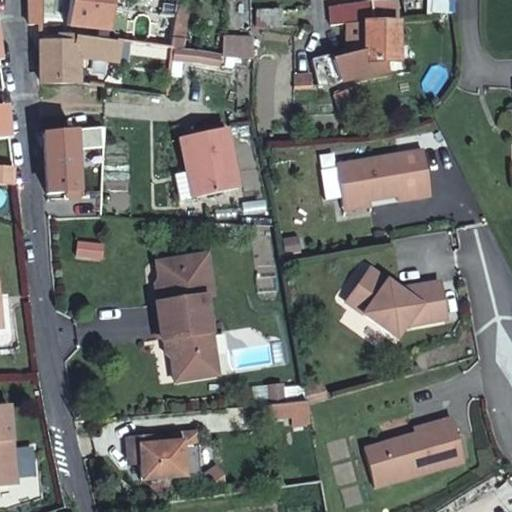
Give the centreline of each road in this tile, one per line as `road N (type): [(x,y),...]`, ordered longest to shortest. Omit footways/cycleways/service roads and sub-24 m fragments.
road 1 (residential): [(84,511),(50,367),(10,0)]
road 2 (residential): [(511,439),(499,324),(475,232)]
